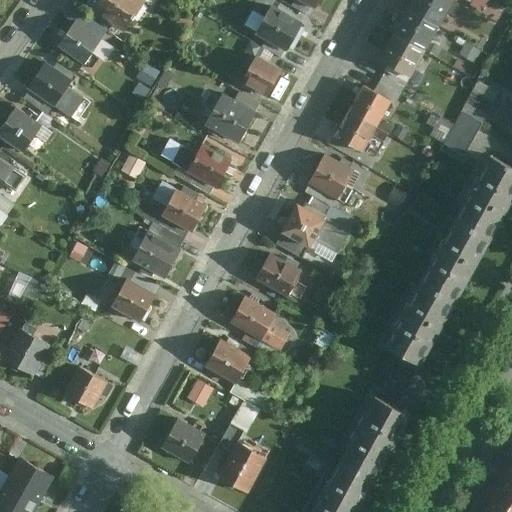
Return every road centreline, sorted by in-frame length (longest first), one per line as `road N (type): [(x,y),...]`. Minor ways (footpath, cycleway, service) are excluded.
road 1 (residential): [(108,461),(366,0)]
road 2 (residential): [(511,349),(420,511)]
road 3 (residential): [(0,401),(108,461)]
